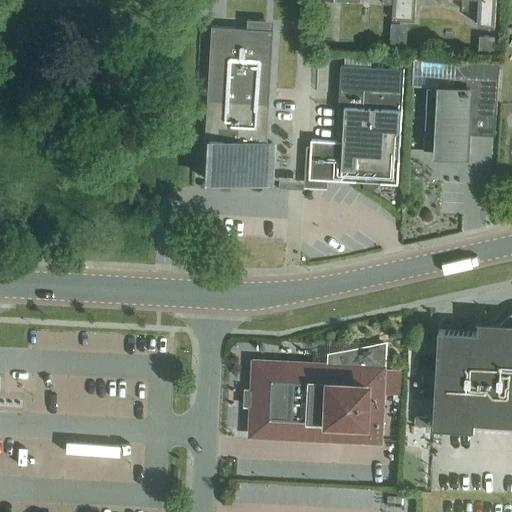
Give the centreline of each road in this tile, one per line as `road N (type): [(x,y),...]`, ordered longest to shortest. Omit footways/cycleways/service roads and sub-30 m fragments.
road 1 (tertiary): [(210,295),(312,292),(511,247)]
road 2 (residential): [(202,511),(210,295)]
road 3 (tertiary): [(0,282),(210,295)]
